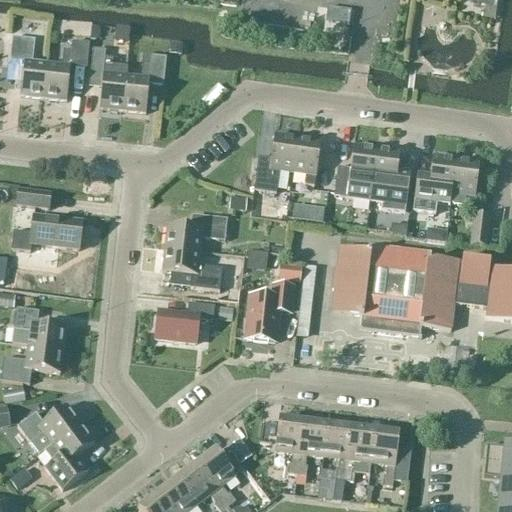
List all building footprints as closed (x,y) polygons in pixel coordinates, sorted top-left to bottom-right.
[(495,0),(470,0),(469,5),(493,9),(495,0)] [(348,25),(350,13),(327,10),(325,22),(348,25)] [(43,102),(47,67),(32,66),(34,43),(11,40),(8,69),(22,71),(19,100),(43,102)] [(61,69),(47,67),(43,102),(65,105),(69,69),(86,70),(88,46),(72,45),(71,53),(62,53),(61,69)] [(121,115),(125,80),(126,70),(111,69),(112,61),(104,61),(105,53),(92,52),(89,82),(101,83),(98,112),(121,115)] [(140,81),(125,80),(121,115),(145,117),(148,88),(162,89),(165,61),(142,58),(140,81)] [(292,176),(297,142),(273,138),(270,161),(258,160),(253,193),(275,197),(277,184),(278,174),(292,176)] [(320,145),(297,142),(292,176),(305,178),(304,188),(313,189),(315,179),(320,145)] [(369,204),(376,152),(352,149),(348,178),(336,176),(333,200),(369,204)] [(399,155),(376,152),(369,204),(381,206),(380,213),(404,216),(408,185),(395,184),(399,155)] [(451,208),(456,163),(432,160),(428,188),(416,187),(412,214),(434,217),(436,207),(449,209),(450,208),(451,208)] [(479,165),(456,163),(451,208),(473,211),(474,201),(479,165)] [(47,213),(49,197),(18,193),(16,209),(47,213)] [(247,202),(231,200),(229,213),(246,215),(247,202)] [(308,224),(321,225),(323,212),(309,210),(308,224)] [(485,250),(488,220),(474,218),(470,248),(485,250)] [(77,254),(81,225),(33,219),(30,237),(14,235),(12,253),(30,255),(31,248),(77,254)] [(167,229),(164,252),(199,256),(201,242),(224,245),(226,222),(197,219),(195,232),(167,229)] [(369,254),(338,251),(336,273),(333,273),(331,294),(333,294),(331,316),(361,320),(359,333),(357,333),(357,334),(420,342),(420,340),(419,340),(420,331),(450,335),(453,308),(487,312),(486,322),(511,324),(511,272),(489,270),(490,264),(462,261),(461,265),(428,261),(428,256),(369,249),(369,254)] [(199,256),(164,252),(161,275),(190,278),(189,292),(218,295),(221,272),(198,270),(199,256)] [(292,290),(272,288),(271,301),(249,299),(245,343),(274,346),(277,315),(290,317),(292,290)] [(15,298),(0,296),(0,309),(14,311),(15,298)] [(211,325),(213,309),(187,307),(186,318),(157,315),(154,343),(195,347),(197,324),(211,325)] [(27,350),(62,354),(65,331),(37,328),(38,315),(16,312),(11,349),(27,351),(27,350)] [(59,377),(62,354),(27,350),(27,351),(26,364),(3,361),(0,385),(29,388),(31,374),(59,377)] [(202,386),(183,394),(191,412),(210,404),(202,386)] [(25,404),(22,391),(3,395),(6,408),(25,404)] [(39,459),(43,456),(42,455),(79,427),(65,409),(42,426),(35,416),(17,430),(39,459)] [(0,427),(8,426),(6,411),(0,411),(0,427)] [(296,479),(302,426),(278,423),(274,456),(291,458),(289,467),(287,467),(286,478),(296,479)] [(322,462),(326,428),(302,426),(296,479),(305,480),(306,469),(304,469),(306,460),(322,462)] [(42,455),(43,456),(51,467),(43,473),(60,496),(88,475),(76,459),(93,446),(79,427),(42,455)] [(343,485),(350,431),(326,428),(322,462),(338,464),(337,473),(335,473),(335,474),(319,472),(316,502),(341,505),(343,485)] [(370,467),(374,434),(350,431),(343,485),(353,486),(354,476),(352,475),(353,465),(370,467)] [(398,437),(374,434),(370,467),(386,469),(385,479),(383,479),(381,490),(391,491),(392,484),(407,485),(411,453),(396,451),(398,437)] [(240,466),(250,458),(239,443),(228,451),(240,466)] [(511,511),(511,451),(486,449),(483,480),(502,482),(498,511),(511,511)] [(195,468),(227,511),(235,505),(228,497),(227,498),(221,490),(234,480),(214,453),(195,468)] [(176,483),(196,509),(209,499),(215,507),(213,508),(216,511),(226,511),(227,511),(195,468),(176,483)] [(192,511),(196,509),(176,483),(156,497),(167,511),(192,511)] [(167,511),(156,497),(137,511),(167,511)]
